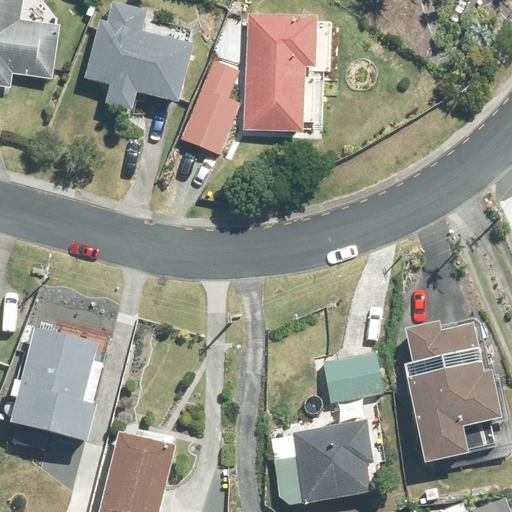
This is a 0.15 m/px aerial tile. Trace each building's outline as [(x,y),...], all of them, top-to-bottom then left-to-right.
[(0,0),(0,94),(13,96),(15,82),(55,88),(62,35),(57,34),(58,25),(40,21),(33,13),(34,0),(0,0)] [(88,92),(115,100),(110,119),(136,126),(141,108),(183,120),(199,63),(144,47),(151,26),(118,16),(112,36),(104,34),(88,92)] [(251,27),(246,144),(308,146),(310,83),(319,83),(321,30),(251,27)] [(215,71),(184,148),(224,164),(243,115),(230,110),(242,81),(215,71)] [(403,326),(410,360),(400,362),(421,459),(492,444),(486,414),(494,413),(485,367),(477,369),(467,321),(436,328),(435,319),(403,326)] [(31,326),(7,418),(84,438),(93,402),(78,399),(93,342),(31,326)] [(374,352),(322,362),(331,401),(382,390),(374,352)] [(363,419),(271,439),(277,496),(285,505),(369,487),(364,463),(372,461),(363,419)] [(114,429),(94,511),(154,511),(171,442),(114,429)] [(434,487),(423,489),(425,498),(436,496),(434,487)] [(507,511),(501,496),(466,510),(462,501),(440,510),(440,511),(507,511)]
